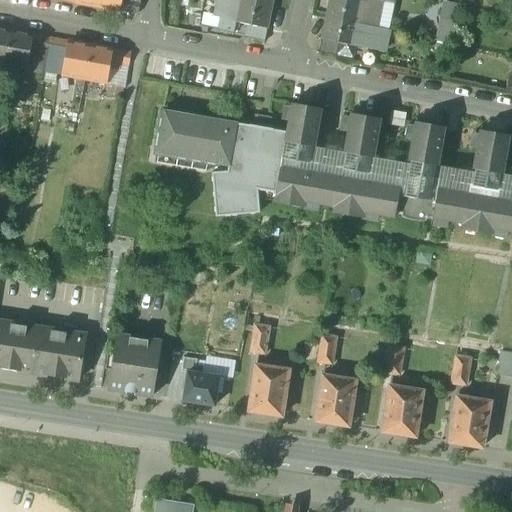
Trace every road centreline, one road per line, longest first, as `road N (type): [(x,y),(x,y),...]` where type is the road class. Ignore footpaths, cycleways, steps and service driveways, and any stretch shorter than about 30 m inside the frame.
road 1 (tertiary): [(511,484),(0,402)]
road 2 (residential): [(511,104),(294,62)]
road 3 (residential): [(294,62),(143,30)]
road 4 (residential): [(143,30),(0,6)]
